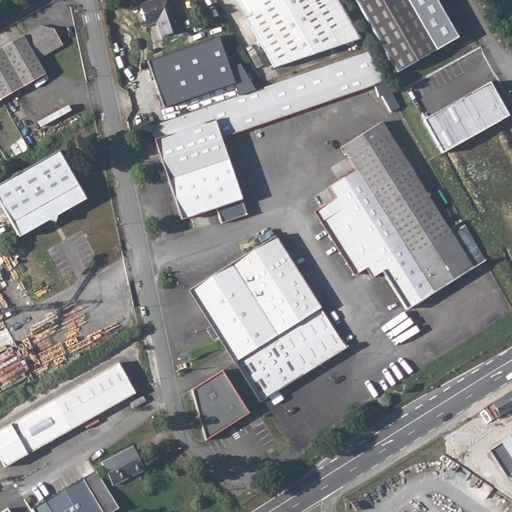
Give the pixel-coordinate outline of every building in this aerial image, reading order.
[(151,0),(140,4),(145,20),(155,17),(157,22),(162,37),(183,30),(173,0),(151,0)] [(243,0),(251,14),(248,16),(246,18),(275,68),(360,38),(338,0),(243,0)] [(356,0),(398,72),(458,38),(436,0),(356,0)] [(43,30),(41,26),(39,26),(9,43),(0,48),(0,100),(46,74),(37,60),(63,45),(55,31),(53,28),(49,32),(43,30)] [(164,107),(188,99),(236,83),(220,37),(147,60),(164,107)] [(234,97),(210,105),(221,138),(378,84),(391,109),(398,105),(391,92),(367,51),(265,87),(234,97)] [(441,152),(510,117),(492,83),(424,117),(441,152)] [(174,118),(150,126),(183,219),(217,207),(222,223),(246,215),(221,138),(210,105),(184,114),(174,118)] [(336,198),(315,211),(356,275),(366,268),(373,277),(382,271),(407,309),(485,260),(466,226),(452,234),(449,229),(381,122),(342,147),(356,169),(329,186),(336,198)] [(58,151),(0,184),(0,203),(11,223),(19,237),(50,220),(85,199),(58,151)] [(464,181),(473,198),(485,192),(486,194),(505,183),(496,165),(464,181)] [(275,236),(190,289),(213,325),(223,341),(261,401),(346,348),(275,236)] [(117,363),(0,430),(0,459),(5,468),(134,393),(117,363)] [(239,378),(230,384),(235,392),(244,386),(239,378)] [(210,388),(199,395),(207,408),(218,401),(210,388)] [(511,389),(491,402),(500,415),(511,407),(511,389)] [(481,409),(472,415),(477,422),(486,416),(481,409)] [(511,424),(497,434),(502,442),(511,435),(511,424)] [(511,435),(502,442),(490,450),(507,475),(511,471),(511,435)] [(132,447),(101,463),(112,485),(143,469),(132,447)] [(108,511),(117,506),(94,469),(31,509),(32,511),(108,511)]
